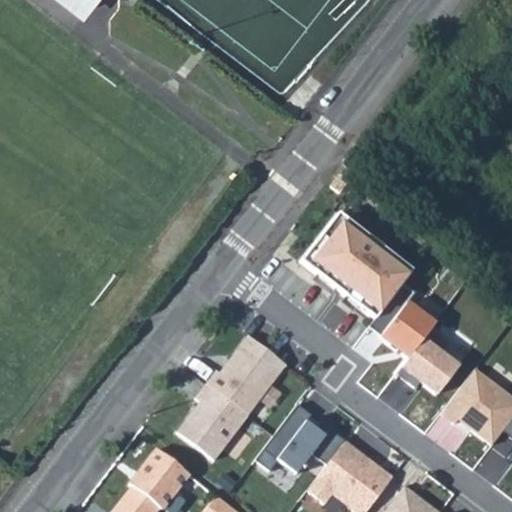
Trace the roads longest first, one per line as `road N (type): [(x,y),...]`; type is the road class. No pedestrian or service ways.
road 1 (residential): [(218,268),(334,353),(343,391),(505,511)]
road 2 (residential): [(430,0),(218,268)]
road 3 (residential): [(218,268),(37,511)]
